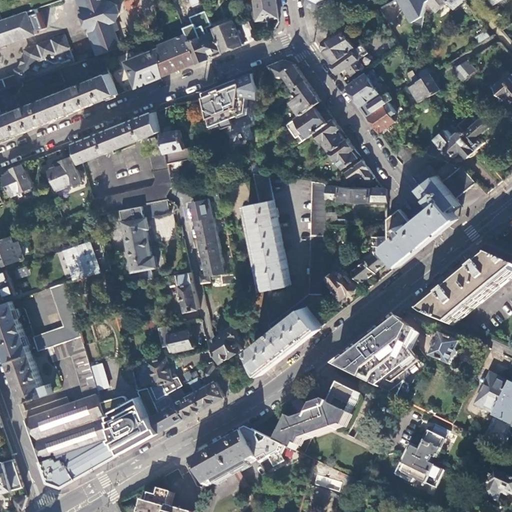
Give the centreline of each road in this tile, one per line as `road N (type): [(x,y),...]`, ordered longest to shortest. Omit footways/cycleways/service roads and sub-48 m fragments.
road 1 (residential): [(0,164),(296,42)]
road 2 (primary): [(459,244),(239,410)]
road 3 (residential): [(239,410),(215,357),(180,199)]
road 4 (unclassified): [(425,215),(296,42)]
road 5 (primary): [(239,410),(62,511)]
road 6 (secondary): [(48,511),(0,378)]
